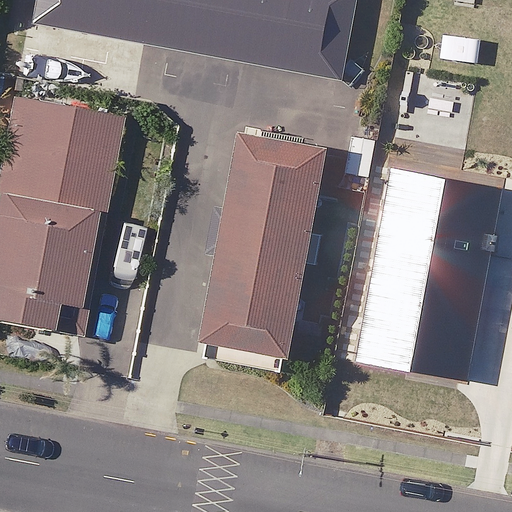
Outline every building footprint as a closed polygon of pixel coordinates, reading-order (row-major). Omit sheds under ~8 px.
[(45,0),(41,26),(139,43),(343,80),(357,0),(45,0)] [(139,43),(41,26),(27,23),(0,169),(0,328),(84,344),(139,43)] [(481,81),(405,67),(391,145),(467,159),(481,81)] [(380,135),(353,132),(347,179),(375,182),(380,135)] [(248,140),(235,207),(217,203),(201,287),(220,290),(207,361),(289,376),(330,155),(248,140)] [(439,336),(442,319),(472,323),(503,329),(511,274),(511,196),(387,176),(373,263),(399,268),(389,328),(439,336)]
